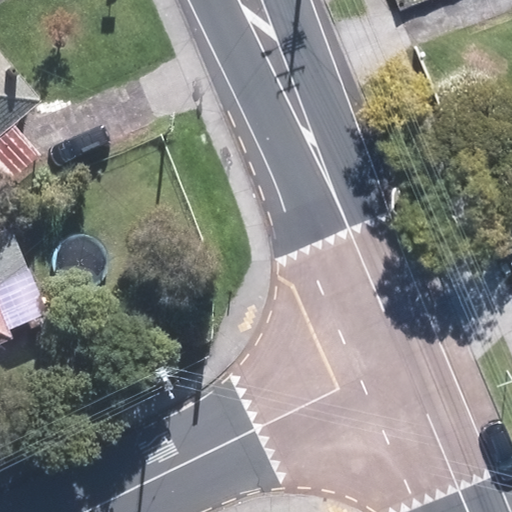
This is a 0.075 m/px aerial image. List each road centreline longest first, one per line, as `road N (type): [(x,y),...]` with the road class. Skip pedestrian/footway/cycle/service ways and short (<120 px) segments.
road 1 (tertiary): [(251,0),(396,358)]
road 2 (residential): [(396,358),(88,511)]
road 3 (tertiary): [(396,358),(461,511)]
